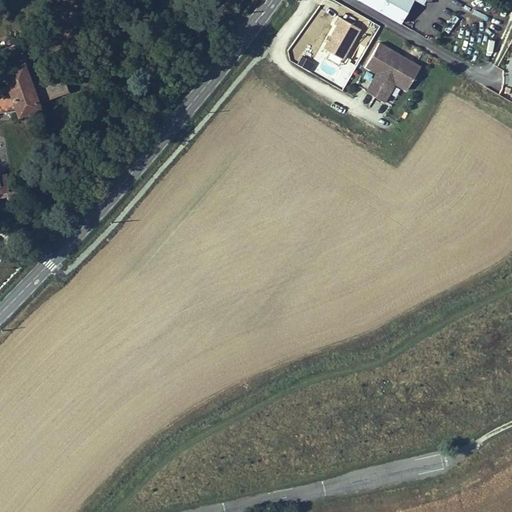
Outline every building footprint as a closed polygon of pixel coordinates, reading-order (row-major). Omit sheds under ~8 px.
[(360,0),(400,22),(412,0),(360,0)] [(342,59),(360,28),(338,16),(334,24),(336,25),(330,37),(327,42),(323,48),(342,59)] [(406,90),(420,66),(379,42),(365,66),(376,73),(386,78),(395,83),(406,90)] [(0,110),(18,109),(19,112),(37,106),(36,103),(69,91),(60,66),(27,78),(20,61),(25,59),(19,43),(0,49),(0,58),(3,66),(0,66),(0,110)] [(306,68),(310,61),(302,56),(298,63),(306,68)] [(382,85),(386,78),(376,73),(372,80),(381,85),(382,85)] [(390,91),(395,83),(386,78),(382,85),(382,86),(390,91)] [(384,102),(390,91),(382,86),(381,85),(372,80),(366,91),(384,102)]
